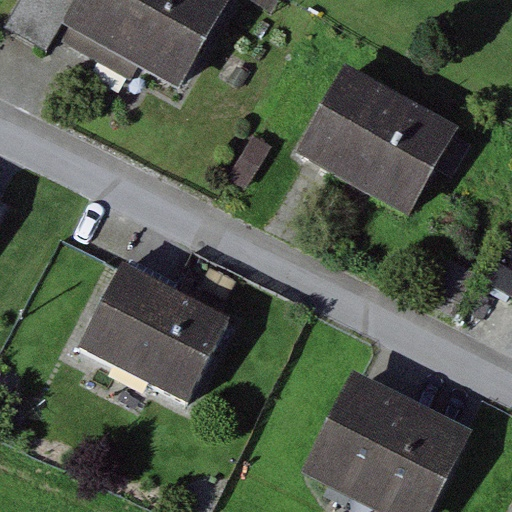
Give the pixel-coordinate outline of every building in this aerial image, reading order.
[(45,50),(71,0),(19,0),(5,29),(25,40),(45,50)] [(87,0),(66,42),(187,103),(229,20),(188,0),(87,0)] [(303,153),(409,210),(450,135),(343,78),(303,153)] [(188,417),(230,335),(115,276),(72,358),(188,417)] [(434,511),(464,446),(344,391),(300,488),(353,511),(434,511)]
